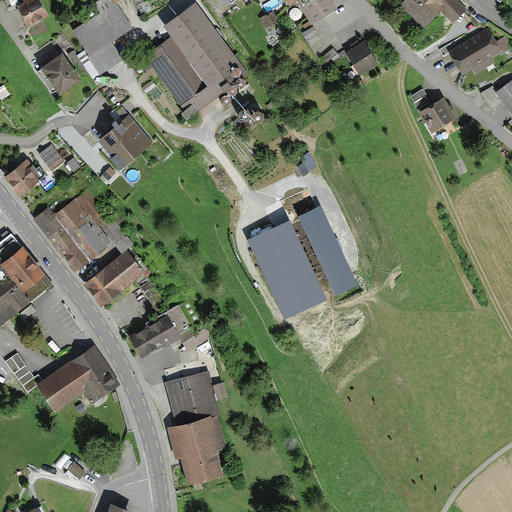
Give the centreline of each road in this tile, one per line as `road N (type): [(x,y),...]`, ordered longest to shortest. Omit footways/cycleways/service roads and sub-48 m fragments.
road 1 (primary): [(1,195),(113,348),(159,475)]
road 2 (residential): [(355,0),(511,145)]
